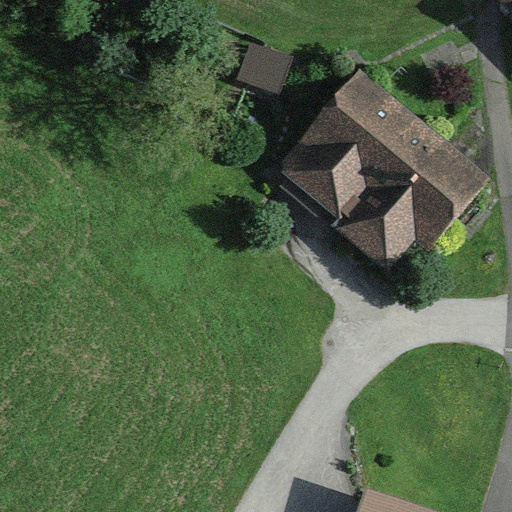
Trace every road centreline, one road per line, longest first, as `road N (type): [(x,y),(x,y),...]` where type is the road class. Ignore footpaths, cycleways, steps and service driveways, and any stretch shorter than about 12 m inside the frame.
road 1 (track): [(284,511),(326,409),(377,348),(446,323),(511,324)]
road 2 (track): [(511,182),(489,22)]
